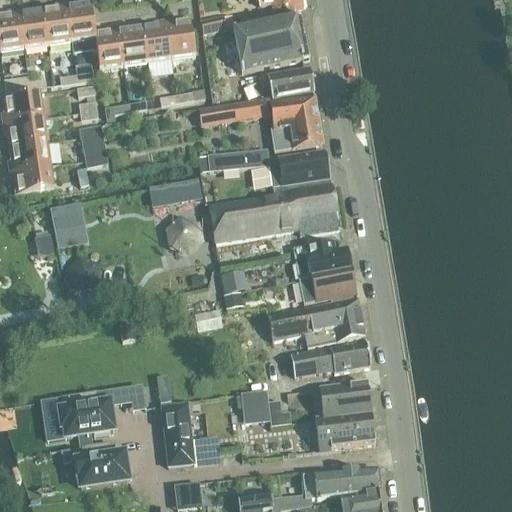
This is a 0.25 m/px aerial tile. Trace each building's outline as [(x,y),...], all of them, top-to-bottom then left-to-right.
[(293,15),(293,16),(304,14),(301,0),(257,0),(259,11),(271,9),(273,19),(293,15)] [(72,58),(96,54),(95,43),(94,36),(95,36),(90,5),(71,8),(71,5),(66,6),(72,46),(72,58)] [(61,6),(61,9),(42,12),(48,50),(72,46),(66,6),(61,6)] [(0,18),(0,56),(24,53),(18,12),(13,13),(14,16),(0,18)] [(23,12),(18,12),(24,53),(48,50),(42,12),(23,15),(23,12)] [(310,62),(301,17),(233,31),(234,40),(238,56),(242,76),(310,62)] [(222,21),(201,25),(203,38),(225,33),(222,21)] [(170,22),(165,23),(171,64),(195,60),(190,23),(171,25),(170,22)] [(160,24),(161,27),(142,30),(147,67),(171,64),(165,23),(160,24)] [(122,29),(118,30),(123,71),(147,67),(142,30),(123,32),(122,29)] [(96,54),(99,74),(123,71),(118,30),(113,30),(113,34),(95,36),(94,36),(95,43),(96,54)] [(269,81),(273,101),(269,102),(270,102),(271,108),(314,101),(312,96),(313,96),(309,73),(269,81)] [(93,77),(76,79),(77,88),(94,85),(93,77)] [(60,81),(61,90),(77,88),(76,79),(60,81)] [(5,98),(30,94),(29,86),(28,81),(4,84),(5,98)] [(45,83),(29,86),(30,94),(46,92),(45,83)] [(78,101),(95,99),(93,90),(77,93),(78,101)] [(192,96),(176,99),(177,108),(194,105),(192,96)] [(1,123),(2,128),(43,122),(40,98),(2,103),(5,123),(1,123)] [(161,111),(177,108),(176,99),(159,102),(161,111)] [(271,117),(274,135),(319,128),(314,101),(271,108),(270,102),(269,102),(198,113),(200,128),(271,117)] [(145,105),(129,108),(130,117),(147,114),(145,105)] [(96,106),(87,107),(89,124),(98,123),(96,106)] [(81,125),(89,124),(87,107),(79,109),(81,125)] [(115,125),(114,120),(130,117),(129,108),(104,113),(107,127),(115,125)] [(3,133),(6,133),(9,152),(46,146),(43,122),(2,128),(3,133)] [(273,156),(322,149),(319,128),(274,135),(270,136),(273,156)] [(82,153),(102,150),(99,130),(79,133),(82,153)] [(8,171),(9,176),(50,170),(46,146),(9,152),(11,170),(8,171)] [(82,153),(86,173),(105,169),(102,150),(82,153)] [(213,159),(201,160),(202,175),(214,174),(268,168),(267,153),(213,159)] [(326,156),(278,163),(283,192),(331,184),(326,156)] [(16,200),(53,194),(50,170),(9,176),(10,181),(13,180),(16,200)] [(80,191),(88,189),(85,173),(77,174),(80,191)] [(151,187),(153,207),(204,202),(202,181),(151,187)] [(332,189),(209,209),(215,248),(300,233),(300,240),(340,233),(332,189)] [(54,209),(55,248),(86,247),(85,208),(54,209)] [(182,253),(204,236),(188,215),(165,232),(182,253)] [(54,258),(50,239),(34,242),(38,261),(54,258)] [(292,254),(295,266),(299,285),(311,283),(352,275),(348,253),(333,255),(332,246),(292,254)] [(79,261),(66,276),(76,294),(95,290),(99,269),(79,261)] [(233,276),(221,278),(225,300),(228,299),(238,297),(241,296),(237,275),(233,276)] [(352,275),(311,283),(299,285),(303,309),(316,306),(330,303),(331,308),(358,303),(355,298),(352,275)] [(237,312),(234,299),(225,301),(227,314),(237,312)] [(334,348),(364,341),(358,303),(331,308),(267,322),(271,346),(304,340),(306,353),(334,348)] [(194,319),(197,337),(222,332),(219,314),(194,319)] [(333,379),(370,372),(365,346),(290,360),(294,383),(333,376),(333,379)] [(367,388),(319,394),(323,424),(369,419),(368,410),(370,410),(367,388)] [(266,395),(242,398),(244,418),(268,415),(268,407),(266,395)] [(64,431),(66,442),(93,437),(94,441),(109,439),(109,435),(113,434),(109,407),(98,409),(96,397),(60,402),(62,415),(59,415),(62,432),(64,431)] [(187,405),(161,408),(163,430),(189,427),(187,405)] [(280,406),(268,407),(268,415),(269,425),(270,431),(290,429),(289,417),(281,418),(280,406)] [(323,424),(315,425),(319,456),(374,449),(372,428),(371,428),(369,419),(323,424)] [(189,427),(163,430),(166,454),(192,451),(189,427)] [(79,482),(80,492),(127,485),(123,458),(112,460),(111,449),(111,447),(97,449),(82,451),(84,464),(74,465),(76,482),(79,482)] [(192,451),(166,454),(168,471),(194,468),(192,451)] [(314,478),(316,504),(379,495),(376,473),(375,473),(376,474),(314,478)] [(189,511),(201,511),(198,487),(174,490),(176,511),(189,511)] [(236,511),(270,511),(270,503),(269,495),(235,499),(236,511)] [(380,511),(378,496),(339,502),(340,511),(380,511)] [(312,511),(311,499),(283,502),(284,511),(312,511)] [(284,511),(283,502),(270,503),(270,511),(284,511)]
